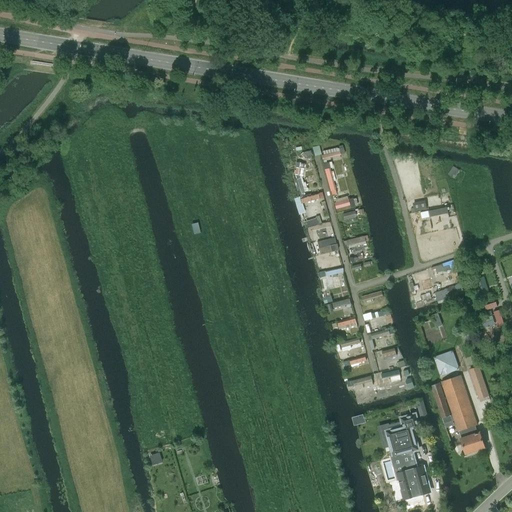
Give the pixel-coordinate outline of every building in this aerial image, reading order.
[(339,150),(321,155),(322,159),(340,155),(339,150)] [(300,154),(295,159),(298,162),(303,157),(300,154)] [(455,177),(459,168),(454,165),(449,173),(455,177)] [(325,169),(331,194),(336,193),(329,168),(325,169)] [(299,178),(295,179),(299,195),(304,193),(299,178)] [(321,192),(300,198),(302,203),(319,198),(322,197),(321,192)] [(355,206),(352,198),(334,203),(335,208),(349,205),(350,208),(355,206)] [(448,207),(421,210),(422,216),(449,213),(448,207)] [(359,209),(342,214),(343,219),(361,214),(359,209)] [(330,222),(312,227),(314,232),(331,227),(330,222)] [(364,236),(347,240),(348,246),(365,242),(364,236)] [(336,244),(318,249),(319,253),(337,249),(336,244)] [(342,267),(325,271),(326,276),(343,272),(342,267)] [(475,277),(479,296),(490,294),(486,275),(475,277)] [(382,292),(362,297),(363,302),(383,296),(382,292)] [(350,299),(332,303),(334,308),(351,304),(350,299)] [(383,310),(366,315),(367,320),(385,315),(383,310)] [(504,324),(500,310),(495,312),(499,325),(504,324)] [(493,317),(483,320),(484,327),(495,324),(493,317)] [(355,318),(338,323),(339,327),(356,322),(355,318)] [(388,329),(371,334),(372,339),(390,334),(388,329)] [(359,338),(341,343),(342,348),(360,343),(359,338)] [(394,348),(377,353),(378,358),(396,354),(394,348)] [(434,356),(441,375),(460,368),(453,349),(434,356)] [(365,356),(344,362),(345,366),(366,360),(365,356)] [(489,395),(479,367),(469,370),(479,399),(489,395)] [(399,369),(382,374),(383,379),(400,374),(399,369)] [(478,433),(476,426),(477,425),(461,375),(441,381),(458,431),(459,431),(462,438),(461,439),(466,454),(485,447),(480,432),(479,432),(478,433)] [(371,376),(353,381),(355,386),(372,381),(371,376)] [(442,418),(451,415),(440,382),(431,386),(442,418)] [(422,399),(417,400),(422,418),(426,417),(427,417),(426,412),(422,399)] [(363,415),(353,418),(355,425),(356,424),(360,423),(365,422),(364,417),(363,415)] [(388,425),(379,427),(384,447),(390,445),(393,456),(414,450),(418,449),(412,429),(419,427),(415,415),(405,417),(407,426),(389,430),(388,425)] [(391,459),(380,462),(386,483),(399,480),(404,499),(430,492),(423,466),(418,468),(414,453),(414,450),(393,456),(390,456),(391,459)]
